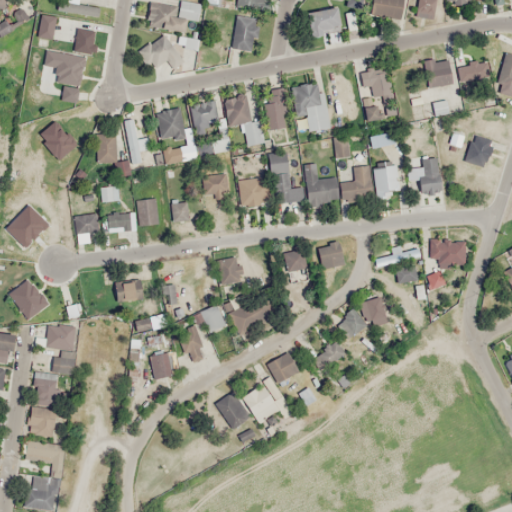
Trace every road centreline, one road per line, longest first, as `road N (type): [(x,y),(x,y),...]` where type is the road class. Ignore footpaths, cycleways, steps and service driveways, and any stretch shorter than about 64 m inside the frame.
road 1 (residential): [(52,264),(495,219)]
road 2 (residential): [(112,101),(511,24)]
road 3 (residential): [(130,511),(135,456),(162,413),(190,387),(290,334),(349,291),(361,271),(361,227)]
road 4 (tertiary): [(511,417),(471,324),(511,165)]
road 5 (residential): [(4,511),(26,338)]
